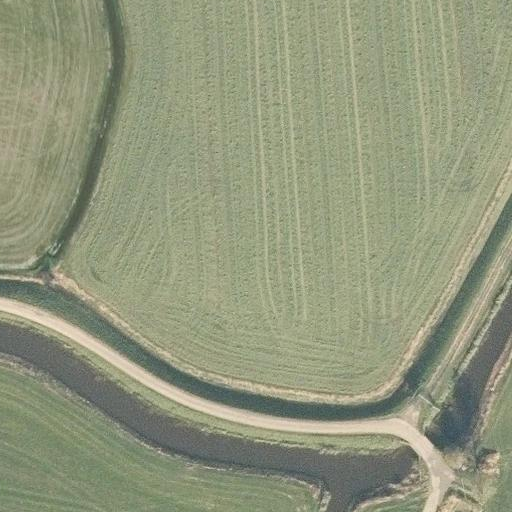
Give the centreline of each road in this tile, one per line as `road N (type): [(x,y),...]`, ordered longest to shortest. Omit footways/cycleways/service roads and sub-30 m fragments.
road 1 (unclassified): [(428,511),(432,463),(409,433),(277,424),(222,411),(164,388),(52,320),(0,302)]
road 2 (track): [(400,429),(511,242)]
